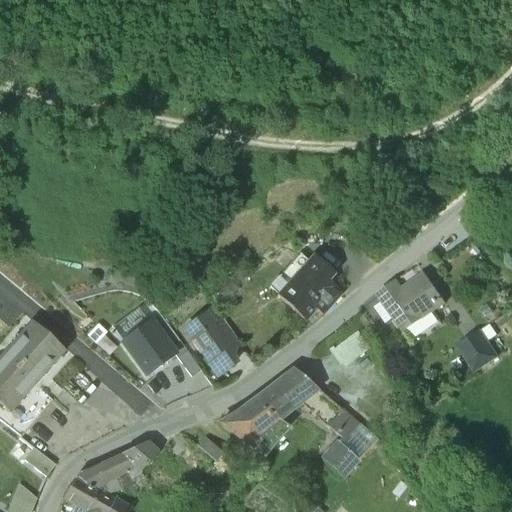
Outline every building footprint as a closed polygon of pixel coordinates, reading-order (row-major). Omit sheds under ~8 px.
[(331,277),(313,260),(273,302),(300,328),(313,314),(319,319),(338,299),(324,285),(331,277)] [(429,280),(405,295),(401,288),(383,300),(407,336),(448,309),(429,280)] [(224,283),(209,293),(219,307),(233,297),(224,283)] [(208,329),(202,320),(184,334),(216,378),(231,368),(229,365),(229,358),(208,329)] [(238,352),(217,322),(208,329),(229,358),(238,352)] [(147,327),(120,348),(144,382),(172,361),(147,327)] [(30,328),(0,362),(0,412),(6,418),(32,389),(60,357),(30,328)] [(502,362),(485,336),(471,344),(482,361),(489,371),(502,362)] [(354,338),(328,357),(336,367),(361,348),(354,338)] [(482,361),(473,367),(480,377),(489,371),(482,361)] [(291,376),(252,405),(275,426),(315,396),(291,376)] [(6,418),(0,425),(0,428),(17,442),(49,405),(32,389),(6,418)] [(275,426),(252,405),(218,429),(261,462),(271,447),(285,433),(275,426)] [(374,445),(339,415),(325,431),(339,442),(319,465),(340,483),(374,445)] [(220,459),(204,445),(197,452),(213,466),(220,459)] [(143,449),(120,460),(132,472),(131,472),(137,477),(154,459),(143,449)] [(52,469),(31,453),(22,464),(43,481),(52,469)] [(132,472),(120,460),(110,464),(116,480),(131,472),(132,472)] [(116,480),(110,464),(106,466),(112,483),(116,480)] [(106,466),(77,479),(73,483),(90,492),(112,483),(106,466)] [(90,492),(73,483),(61,503),(76,511),(106,511),(111,505),(91,493),(90,492)] [(30,511),(34,503),(17,488),(6,511),(30,511)]
